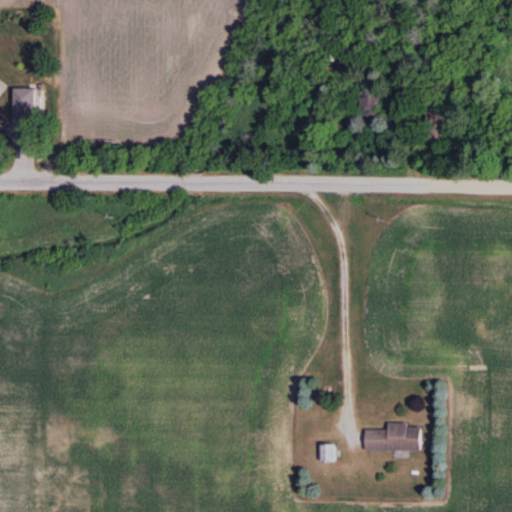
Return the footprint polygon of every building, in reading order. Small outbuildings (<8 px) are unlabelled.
[(336,41),(319,41),(319,61),(336,61),(336,41)] [(6,99),(6,123),(36,123),(36,89),(13,89),(13,99),(6,99)] [(381,89),(361,89),(361,122),(381,122),(381,89)] [(450,142),(450,112),(428,112),(428,142),(450,142)] [(389,430),(367,430),(366,451),(422,451),(422,425),(389,425),(389,430)]
